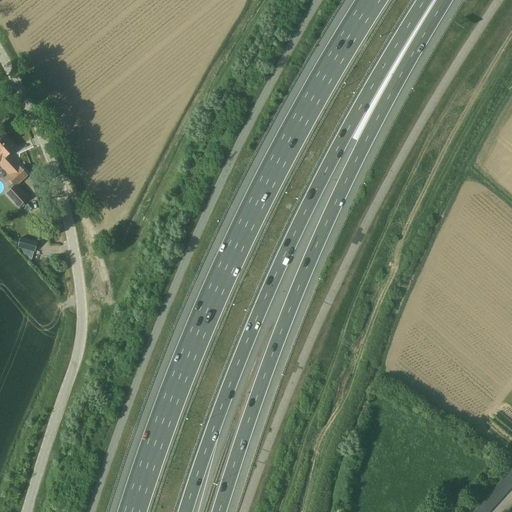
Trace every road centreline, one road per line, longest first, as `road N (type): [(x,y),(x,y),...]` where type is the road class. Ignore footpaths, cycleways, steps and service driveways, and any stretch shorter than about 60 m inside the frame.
road 1 (motorway): [(371,0),(246,222),(130,511)]
road 2 (motorway): [(185,511),(284,254),(425,0)]
road 3 (unclassified): [(320,0),(201,222),(90,511)]
road 4 (motorway): [(219,511),(271,357),(344,182),(444,0)]
road 5 (unclassified): [(26,511),(80,352),(79,290),(50,158),(0,53)]
